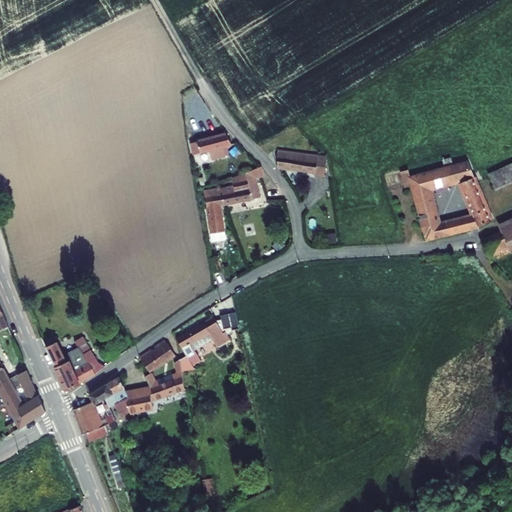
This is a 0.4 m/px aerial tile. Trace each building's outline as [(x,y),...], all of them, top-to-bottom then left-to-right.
[(225,141),(184,147),(185,159),(226,153),(225,141)] [(321,153),(286,152),(286,168),(321,170),(321,161),(324,161),(324,156),(321,156),(321,153)] [(511,160),(486,171),(494,188),(511,180),(511,160)] [(214,192),(195,195),(200,223),(199,223),(203,237),(217,235),(212,208),(257,197),(253,180),(262,176),(259,168),(214,189),(214,192)] [(416,192),(427,235),(455,228),(453,219),(437,222),(435,211),(450,206),(469,198),(478,219),(492,214),(472,168),(416,192)] [(499,233),(479,239),(490,259),(511,250),(511,222),(497,228),(499,233)] [(205,262),(208,278),(216,277),(212,260),(205,262)] [(0,326),(5,324),(0,311),(0,394),(21,431),(45,409),(39,395),(37,396),(25,369),(15,373),(23,391),(14,395),(0,367),(0,326)] [(120,384),(92,397),(94,409),(114,402),(117,413),(124,411),(125,418),(146,411),(145,407),(181,393),(178,381),(180,381),(191,374),(185,362),(219,345),(222,339),(220,322),(212,324),(211,327),(206,329),(205,326),(174,342),(183,359),(178,362),(173,364),(175,382),(164,385),(156,372),(143,379),(148,390),(123,399),(120,384)] [(166,341),(141,356),(150,369),(173,355),(166,341)] [(52,348),(42,353),(63,396),(92,379),(85,368),(71,377),(66,366),(62,367),(52,348)] [(92,404),(74,409),(81,434),(84,434),(88,444),(109,439),(106,428),(101,429),(92,404)]
